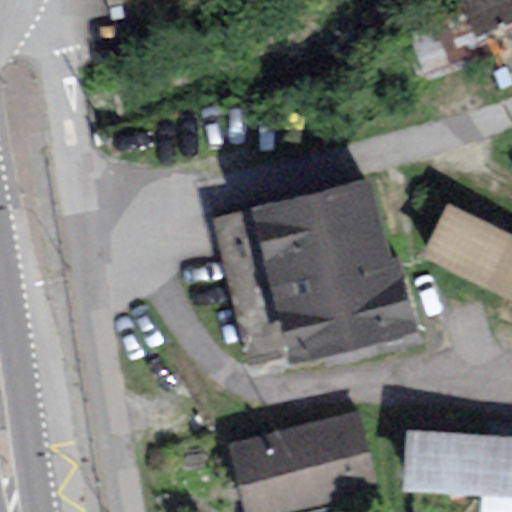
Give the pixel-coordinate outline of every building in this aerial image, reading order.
[(511,0),(462,0),(475,31),(511,16),(511,0)] [(373,168),(254,201),(297,353),(415,320),(373,168)] [(511,230),(447,198),(421,248),(511,294),(511,230)] [(358,411),(229,443),(246,511),(259,511),(376,483),(358,411)] [(511,430),(405,423),(401,486),(511,493),(511,430)]
